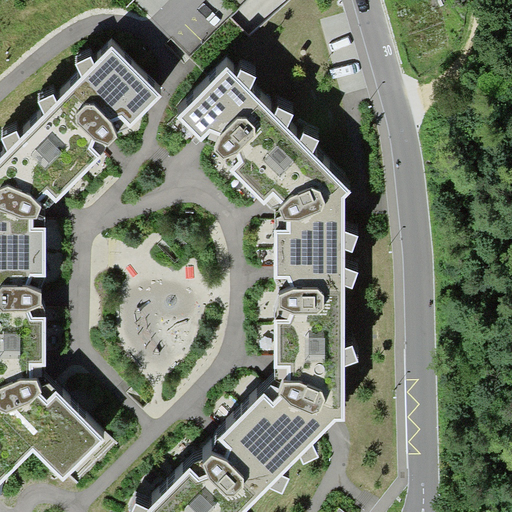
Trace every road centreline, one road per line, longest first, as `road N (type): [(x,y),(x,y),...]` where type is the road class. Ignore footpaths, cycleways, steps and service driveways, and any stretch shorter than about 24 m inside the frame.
road 1 (residential): [(361,0),(412,166),(423,246),(425,511)]
road 2 (track): [(480,0),(454,76),(396,106)]
